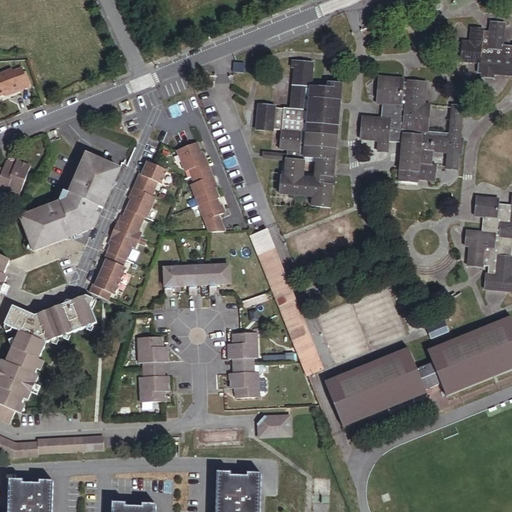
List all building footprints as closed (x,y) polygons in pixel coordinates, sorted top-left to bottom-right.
[(511,77),(511,75),(511,47),(504,47),(506,24),(492,23),(491,33),(490,36),(484,35),(484,32),(484,30),(473,29),(471,43),(464,42),(462,63),(480,64),(479,74),(484,74),(483,78),(495,79),(495,75),(511,77)] [(326,179),(339,87),(326,85),(325,91),(309,88),(312,65),(291,62),(290,70),(294,71),(288,109),(259,105),(257,118),(260,118),(260,123),(257,123),(256,130),(275,133),(276,130),(278,131),(275,149),(283,150),(282,154),(281,159),(280,159),(280,161),(278,176),(274,175),(272,193),(305,198),(303,207),(322,210),(325,188),(326,188),(327,179),(326,179)] [(32,87),(23,67),(14,71),(13,68),(0,73),(0,96),(13,92),(14,94),(32,87)] [(423,132),(425,105),(425,101),(420,100),(421,83),(407,82),(407,85),(403,85),(404,80),(384,78),(382,105),(381,119),(363,117),(360,140),(379,142),(378,152),(388,153),(389,143),(402,144),(398,182),(418,183),(418,181),(435,182),(436,166),(431,165),(432,153),(447,154),(459,155),(462,156),(463,140),(460,139),(463,107),(452,106),(449,134),(428,132),(423,132)] [(382,105),(384,78),(379,78),(376,104),(382,105)] [(206,163),(202,153),(197,143),(179,150),(187,171),(191,169),(194,176),(210,169),(207,162),(206,163)] [(281,159),(282,154),(257,150),(256,157),(280,161),(280,159),(281,159)] [(94,230),(100,214),(96,212),(99,208),(102,209),(121,168),(86,153),(83,160),(68,194),(65,192),(60,203),(21,218),(30,242),(34,252),(65,240),(81,234),(94,230)] [(457,172),(459,155),(447,154),(445,170),(457,172)] [(0,193),(5,196),(6,193),(18,198),(31,168),(16,162),(13,169),(6,166),(3,171),(0,169),(0,193)] [(161,185),(167,171),(148,163),(144,171),(142,176),(140,175),(137,182),(154,190),(157,183),(161,185)] [(215,187),(211,177),(213,176),(210,169),(194,176),(196,183),(193,185),(201,205),(218,198),(219,197),(215,187)] [(146,218),(155,198),(151,197),(154,190),(137,182),(134,189),(136,190),(132,200),(127,210),(146,218)] [(220,205),(218,198),(201,205),(212,232),(226,231),(219,215),(223,213),(220,205)] [(511,258),(511,255),(511,200),(511,206),(498,205),(499,200),(483,198),(481,218),(483,218),(481,233),(472,232),(471,248),(469,248),(467,266),(488,268),(488,275),(486,275),(484,290),(505,292),(506,277),(511,277),(511,264),(511,258)] [(481,218),(483,198),(476,198),(474,217),(481,218)] [(140,233),(146,218),(127,210),(124,217),(121,224),(118,223),(112,237),(115,239),(134,247),(137,248),(144,234),(140,233)] [(323,371),(267,231),(252,237),(309,377),(323,371)] [(124,268),(134,247),(115,239),(105,260),(107,261),(105,266),(102,274),(122,283),(128,270),(124,268)] [(0,293),(4,285),(6,279),(2,277),(9,262),(0,258),(0,293)] [(231,285),(230,265),(163,268),(165,297),(173,296),(173,288),(189,287),(189,296),(198,296),(197,287),(209,287),(209,295),(213,295),(219,286),(231,285)] [(116,296),(122,283),(102,274),(98,281),(96,287),(94,286),(91,293),(110,302),(113,295),(116,296)] [(0,294),(5,296),(9,288),(4,285),(0,293),(0,294)] [(34,369),(38,362),(46,345),(50,343),(58,340),(62,338),(69,335),(85,329),(93,326),(97,325),(90,308),(93,301),(85,297),(72,303),(66,302),(62,307),(57,305),(53,307),(52,308),(51,309),(51,311),(34,317),(12,307),(4,326),(18,333),(15,340),(12,348),(5,363),(0,361),(0,362),(0,421),(9,426),(15,413),(19,405),(21,405),(23,400),(27,401),(31,394),(34,385),(38,378),(34,376),(36,371),(34,369)] [(429,395),(428,392),(435,389),(443,385),(449,399),(511,373),(511,319),(430,353),(435,364),(419,370),(410,349),(327,383),(346,429),(429,395)] [(450,333),(445,321),(427,329),(432,340),(450,333)] [(258,359),(257,334),(232,335),(233,345),(228,345),(228,360),(233,360),(234,374),(230,375),(230,390),(235,390),(235,400),(260,399),(259,373),(255,373),(254,359),(258,359)] [(161,348),(161,338),(138,339),(139,364),(142,364),(143,378),(139,378),(140,404),(165,403),(165,393),(170,392),(169,377),(165,377),(165,363),(169,363),(168,348),(161,348)] [(40,372),(44,364),(38,362),(34,369),(36,371),(40,372)] [(37,397),(40,388),(34,385),(31,394),(37,397)] [(21,416),(24,407),(21,405),(19,405),(15,413),(21,416)] [(258,434),(272,417),(266,417),(257,427),(258,434)] [(291,438),(290,417),(272,417),(258,434),(258,439),(291,438)] [(104,453),(103,438),(37,441),(37,444),(15,445),(0,437),(0,453),(13,460),(38,458),(38,456),(104,453)] [(260,511),(262,475),(248,474),(248,476),(231,476),(231,474),(219,474),(217,511),(260,511)] [(52,511),(53,483),(53,482),(39,482),(39,484),(23,484),(23,481),(10,481),(8,511),(52,511)]
